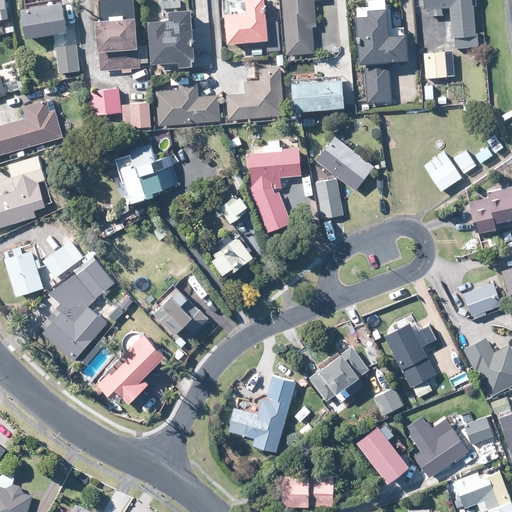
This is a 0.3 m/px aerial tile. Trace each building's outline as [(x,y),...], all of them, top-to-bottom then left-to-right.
[(138,63),(147,62),(145,44),(134,45),(132,19),(133,19),(131,0),(96,0),(98,20),(93,20),(92,20),(94,51),(98,51),(99,70),(139,67),(138,63)] [(182,0),(157,0),(158,9),(182,8),(182,0)] [(239,42),(265,40),(261,0),(242,0),(244,13),(224,14),(222,15),(224,43),(230,43),(239,42)] [(315,24),(313,4),(312,0),(280,0),(285,55),(299,54),(313,53),(313,47),(311,27),(315,26),(315,24)] [(473,33),(472,11),(471,4),(469,5),(468,0),(421,0),(422,8),(428,8),(428,15),(441,15),(440,7),(448,7),(450,37),(454,37),(454,48),(476,47),(476,33),(473,33)] [(66,32),(61,3),(21,10),(26,39),(66,32)] [(405,59),(403,33),(386,35),(384,8),(364,9),(364,16),(354,16),(352,17),(356,64),(363,63),(366,103),(391,101),(388,65),(388,61),(405,59)] [(188,10),(167,11),(168,28),(163,28),(163,21),(146,22),(149,64),(192,61),(188,10)] [(11,24),(1,26),(3,33),(13,31),(11,24)] [(76,45),(58,48),(61,71),(80,68),(76,45)] [(439,76),(454,75),(451,52),(443,53),(443,51),(422,53),(422,55),(425,78),(439,76)] [(225,95),(227,120),(283,114),(278,66),(264,68),(257,69),(259,80),(243,81),(244,93),(225,95)] [(301,77),(303,75),(303,72),(300,69),(297,69),(295,72),(295,75),(297,77),(301,77)] [(170,84),(188,83),(187,74),(169,75),(169,78),(170,84)] [(333,108),(341,107),(339,79),(292,83),(289,83),(291,111),(333,108)] [(158,125),(219,120),(217,95),(197,96),(196,83),(188,84),(177,85),(178,89),(155,91),(158,125)] [(424,99),(432,98),(431,85),(423,86),(424,99)] [(120,112),(119,104),(117,88),(97,90),(89,91),(91,115),(120,112)] [(62,136),(51,100),(45,101),(45,100),(21,106),(25,118),(13,121),(21,148),(62,136)] [(130,127),(149,126),(148,102),(129,103),(129,104),(121,104),(122,127),(130,127)] [(390,114),(380,115),(382,131),(392,130),(390,114)] [(0,153),(21,148),(13,121),(0,124),(0,153)] [(354,152),(335,137),(332,135),(314,159),(354,190),(372,166),(354,152)] [(394,135),(383,136),(385,152),(396,150),(394,135)] [(169,155),(158,158),(153,160),(148,144),(140,146),(126,151),(127,154),(131,164),(118,169),(129,202),(150,195),(149,192),(158,189),(176,183),(170,166),(172,165),(169,155)] [(298,160),(298,153),(298,147),(280,148),(280,150),(249,153),(247,153),(248,155),(248,166),(250,189),(266,231),(289,221),(279,191),(272,193),(270,188),(280,187),(279,176),(299,174),(298,160)] [(480,163),(492,155),(487,148),(475,156),(480,163)] [(452,158),(463,172),(475,163),(464,149),(452,158)] [(422,165),(439,191),(460,177),(443,151),(422,165)] [(37,182),(44,179),(36,155),(8,164),(9,169),(16,190),(7,192),(3,193),(0,194),(0,226),(34,216),(32,210),(44,206),(43,204),(37,182)] [(230,181),(231,180),(229,175),(219,180),(222,185),(225,183),(230,181)] [(242,175),(232,178),(236,190),(246,186),(242,175)] [(323,217),(342,214),(336,178),(315,182),(321,218),(323,217)] [(511,185),(485,192),(486,197),(467,201),(469,209),(474,232),(511,223),(511,185)] [(218,207),(229,223),(246,210),(234,195),(225,202),(218,207)] [(123,227),(120,221),(107,227),(110,233),(123,227)] [(169,233),(163,224),(153,230),(159,239),(169,233)] [(198,246),(203,242),(195,232),(190,235),(198,246)] [(251,257),(235,236),(229,241),(226,236),(225,235),(207,248),(214,256),(211,258),(209,260),(219,274),(224,271),(227,275),(251,257)] [(78,266),(63,246),(61,244),(46,256),(42,260),(58,281),(72,270),(78,266)] [(39,266),(37,258),(33,260),(30,250),(21,253),(19,247),(3,252),(5,258),(3,259),(15,296),(42,287),(36,267),(39,266)] [(72,362),(108,324),(91,308),(114,284),(96,260),(49,294),(58,303),(38,324),(43,329),(40,332),(72,362)] [(511,293),(511,266),(504,269),(499,270),(505,290),(507,295),(511,293)] [(496,293),(492,283),(491,282),(464,292),(462,293),(470,315),(500,305),(496,293)] [(497,293),(502,291),(499,283),(499,284),(494,286),(497,293)] [(133,301),(126,294),(118,303),(126,310),(133,301)] [(188,317),(178,307),(167,296),(157,306),(151,312),(173,334),(174,333),(184,323),(193,333),(207,319),(197,309),(188,317)] [(428,328),(416,335),(408,320),(381,335),(409,387),(435,373),(421,347),(435,340),(428,328)] [(139,377),(157,359),(161,355),(140,333),(139,334),(123,350),(120,353),(124,357),(107,373),(106,371),(95,383),(108,396),(111,400),(117,394),(125,402),(142,385),(145,383),(139,377)] [(485,335),(463,345),(474,368),(478,366),(491,394),(511,383),(511,347),(509,342),(492,350),(485,335)] [(182,344),(184,341),(179,336),(178,337),(174,341),(180,346),(181,345),(182,344)] [(344,386),(364,371),(367,368),(350,345),(319,369),(313,373),(308,377),(325,400),(334,393),(339,401),(349,394),(344,386)] [(177,359),(183,353),(178,348),(172,354),(177,359)] [(370,364),(377,375),(370,379),(378,391),(386,386),(390,383),(376,360),(370,364)] [(294,381),(286,379),(271,375),(266,394),(265,396),(270,398),(269,401),(261,398),(256,414),(233,407),(227,429),(253,437),(251,444),(274,451),(289,400),(292,388),(294,381)] [(472,375),(465,379),(468,386),(475,382),(472,375)] [(381,414),(382,414),(401,404),(393,387),(372,397),(381,414)] [(509,407),(508,403),(505,395),(489,401),(494,412),(507,407),(509,407)] [(511,410),(496,417),(511,462),(511,410)] [(484,415),(463,422),(470,442),(491,435),(484,415)] [(449,426),(436,435),(426,421),(408,433),(420,450),(412,455),(427,477),(466,450),(449,426)] [(307,423),(298,430),(303,436),(312,428),(307,423)] [(380,424),(358,440),(388,481),(410,464),(380,424)] [(511,511),(511,509),(500,476),(498,471),(483,476),(478,478),(477,472),(454,480),(455,482),(463,504),(464,507),(483,500),(486,509),(483,510),(483,511),(511,511)] [(279,505),(331,506),(331,475),(279,474),(279,489),(279,497),(279,505)] [(25,490),(22,484),(15,482),(9,485),(0,482),(0,511),(32,511),(29,511),(30,507),(32,502),(34,493),(25,490)] [(99,511),(78,501),(72,511),(99,511)]
